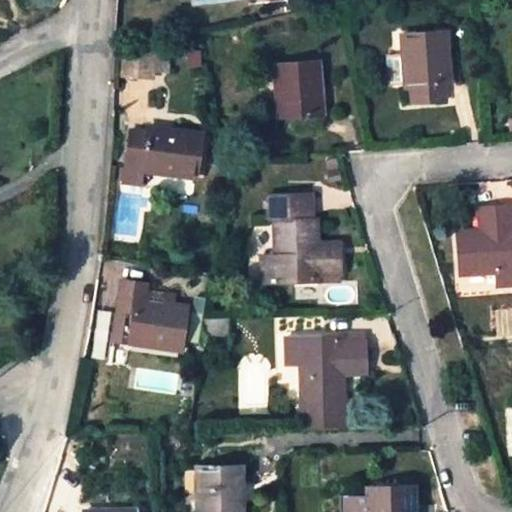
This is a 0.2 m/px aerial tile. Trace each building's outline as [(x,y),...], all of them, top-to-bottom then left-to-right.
[(446,29),(403,34),(408,87),(414,86),(416,103),(448,100),(446,83),(453,82),(446,29)] [(155,46),(127,53),(124,72),(154,76),(155,69),(171,71),(174,47),(158,46),(155,46)] [(321,60),(275,65),(279,118),(286,117),(288,133),(321,130),(319,115),(325,115),(321,60)] [(199,131),(146,126),(146,132),(130,130),(123,180),(139,182),(141,169),(195,174),(199,131)] [(277,195),(278,216),(322,214),(321,193),(277,195)] [(511,215),(511,205),(492,206),(493,228),(478,229),(457,231),(460,274),(496,271),(497,284),(511,283),(511,215)] [(477,206),(478,229),(493,228),(492,206),(477,206)] [(346,271),(345,251),(323,251),(323,238),(322,214),(278,216),(280,251),(266,251),(266,281),(322,280),(323,272),(346,271)] [(345,238),(323,238),(323,251),(345,251),(345,238)] [(494,287),(493,275),(458,278),(459,290),(494,287)] [(122,276),(120,287),(138,290),(137,300),(160,303),(160,296),(153,295),(154,282),(122,276)] [(130,336),(130,342),(181,349),(187,307),(173,304),(174,295),(161,293),(160,296),(160,303),(137,300),(138,290),(120,287),(113,334),(130,336)] [(346,396),(346,375),(345,361),(371,360),(370,342),(346,342),(345,336),(288,337),(290,370),(303,370),(303,397),(346,396)] [(345,361),(346,375),(371,374),(371,360),(345,361)] [(346,396),(303,397),(304,432),(347,431),(346,396)] [(242,511),(242,467),(196,467),(195,511),(242,511)] [(412,511),(412,489),(367,489),(367,495),(367,511),(412,511)] [(367,511),(367,495),(346,495),(346,511),(367,511)]
